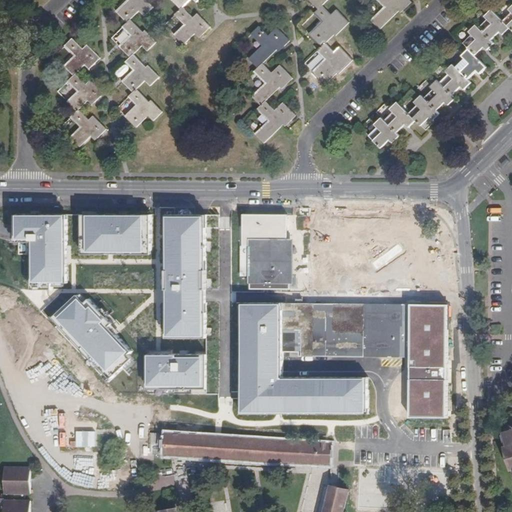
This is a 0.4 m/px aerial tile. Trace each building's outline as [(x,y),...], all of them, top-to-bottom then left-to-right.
[(128,23),(131,20),(139,12),(144,16),(154,7),(147,0),(127,0),(130,3),(127,7),(124,4),(117,11),(128,23)] [(172,0),(181,9),(184,7),(191,0),(198,0),(199,0),(172,0)] [(309,0),(318,9),(323,6),(328,0),(309,0)] [(377,0),(384,8),(371,20),(380,30),(405,6),(407,7),(412,3),(409,0),(377,0)] [(322,47),(326,43),(334,35),(336,36),(349,23),(337,10),(332,14),(323,6),(318,9),(314,14),(325,25),(319,31),(316,28),(310,34),(322,47)] [(378,128),(370,135),(382,148),(390,139),(393,143),(400,136),(397,133),(405,124),(409,128),(416,121),(421,126),(430,118),(433,121),(439,114),(437,111),(445,102),(449,105),(455,98),(452,95),(461,87),(464,90),(471,83),(468,79),(477,72),(480,75),(487,67),(476,56),(484,47),(487,50),(494,44),(491,40),(499,32),(503,35),(510,28),(511,30),(511,6),(509,10),(511,12),(511,13),(503,21),(491,9),(485,16),(488,19),(479,28),(476,25),(469,32),(472,35),(464,42),(470,49),(462,56),(465,59),(456,67),(454,64),(446,71),(449,74),(440,83),(438,79),(431,87),(433,90),(424,98),(422,95),(415,103),(417,105),(409,113),(398,102),(391,109),(393,112),(384,120),(382,117),(375,125),(378,128)] [(193,17),(184,7),(181,9),(175,15),(185,25),(175,35),(184,44),(197,31),(202,36),(211,27),(197,14),(193,17)] [(130,58),(134,54),(143,46),(148,51),(157,42),(145,30),(144,32),(131,20),(128,23),(123,27),(133,39),(130,42),(127,39),(120,46),(130,58)] [(250,59),(259,69),(264,64),(282,45),(285,47),(290,41),(277,27),(269,35),(259,26),(252,34),(262,46),(250,59)] [(74,76),(77,74),(88,63),(92,67),(101,59),(88,45),(83,49),(73,39),(66,46),(75,56),(65,66),(74,76)] [(334,52),(326,43),(322,47),(318,52),(328,63),(323,68),(320,65),(313,72),(325,84),(337,72),(340,74),(353,60),(340,47),(334,52)] [(133,93),(138,89),(146,81),(151,86),(160,78),(149,65),(147,67),(134,54),(130,58),(126,62),(136,73),(132,77),(130,74),(123,81),(133,93)] [(264,64),(259,69),(255,72),(265,83),(252,96),(262,106),(267,101),(285,83),(287,84),(293,78),(280,65),(272,73),(264,64)] [(121,78),(131,70),(127,65),(116,73),(121,78)] [(86,84),(77,74),(74,76),(69,82),(78,91),(68,101),(77,112),(79,109),(91,98),(95,103),(103,94),(90,80),(86,84)] [(150,102),(138,89),(133,93),(129,97),(139,108),(136,111),(133,109),(126,116),(137,128),(149,116),(153,120),(162,112),(152,100),(150,102)] [(267,101),(262,106),(258,110),(269,121),(256,134),(265,144),(289,120),(291,121),(296,116),(284,103),(276,110),(267,101)] [(89,120),(79,109),(77,112),(72,117),(81,127),(71,137),(80,147),(93,134),(98,138),(106,129),(94,116),(89,120)] [(243,246),(241,246),(241,276),(249,276),(249,238),(287,239),(288,215),(243,214),(243,246)] [(34,281),(69,281),(68,261),(68,247),(68,215),(19,215),(18,242),(33,242),(34,281)] [(111,249),(146,249),(146,215),(89,215),(88,249),(111,249)] [(168,336),(207,337),(208,216),(169,216),(169,236),(169,265),(168,282),(168,298),(168,336)] [(397,221),(350,221),(350,253),(367,253),(367,240),(397,240),(397,221)] [(249,283),(251,283),(290,283),(293,283),(294,239),(287,239),(249,238),(249,276),(249,283)] [(110,372),(132,351),(104,323),(106,320),(92,307),(89,309),(79,298),(58,319),(110,372)] [(368,413),(368,378),(283,378),(283,304),(242,304),(242,413),(368,413)] [(410,418),(450,418),(450,304),(410,305),(410,367),(410,418)] [(305,310),(305,305),(284,305),(285,352),(300,352),(300,356),(327,356),(364,356),(364,358),(391,357),(392,312),(380,312),(368,311),(331,311),(318,311),(305,310)] [(391,357),(406,357),(405,307),(305,305),(305,310),(318,311),(331,311),(368,311),(380,312),(392,312),(391,357)] [(148,388),(207,389),(206,355),(158,355),(149,355),(148,388)] [(332,445),(167,433),(165,455),(331,465),(332,445)] [(151,435),(153,452),(161,452),(159,434),(151,435)] [(31,469),(4,469),(4,496),(31,496),(31,469)] [(324,511),(344,511),(349,490),(331,485),(324,511)] [(30,511),(31,503),(4,503),(3,511),(30,511)]
